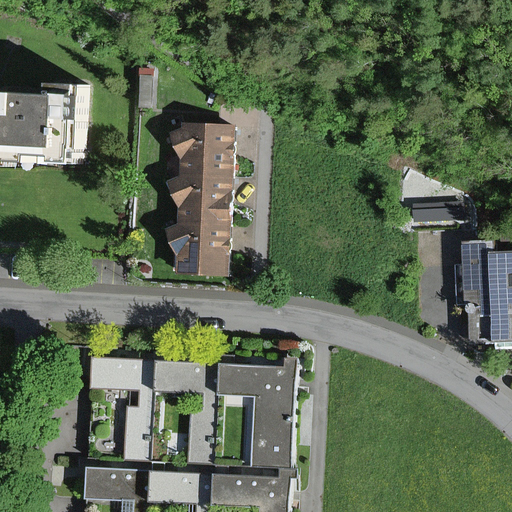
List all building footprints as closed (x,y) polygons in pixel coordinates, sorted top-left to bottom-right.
[(0,111),(0,160),(13,161),(14,155),(87,159),(91,85),(61,83),(60,94),(12,92),(6,94),(3,100),(5,105),(8,107),(8,112),(0,111)] [(248,177),(250,131),(196,129),(194,174),(248,177)] [(246,222),(248,177),(194,174),(192,220),(246,222)] [(415,200),(418,186),(402,182),(399,196),(415,200)] [(464,221),(463,202),(411,205),(413,224),(464,221)] [(511,213),(499,213),(499,240),(511,239),(511,213)] [(244,268),(246,222),(192,220),(189,265),(244,268)] [(511,254),(486,256),(489,337),(511,336),(511,254)] [(167,359),(104,356),(99,457),(162,460),(167,359)] [(232,362),(167,359),(162,460),(227,463),(232,362)] [(308,366),(232,362),(227,463),(290,465),(303,466),(308,366)] [(289,475),(227,472),(225,511),(301,511),(303,477),(309,477),(310,466),(303,466),(290,465),(289,475)] [(159,511),(162,470),(98,467),(96,511),(159,511)] [(225,511),(227,472),(162,470),(159,511),(225,511)]
